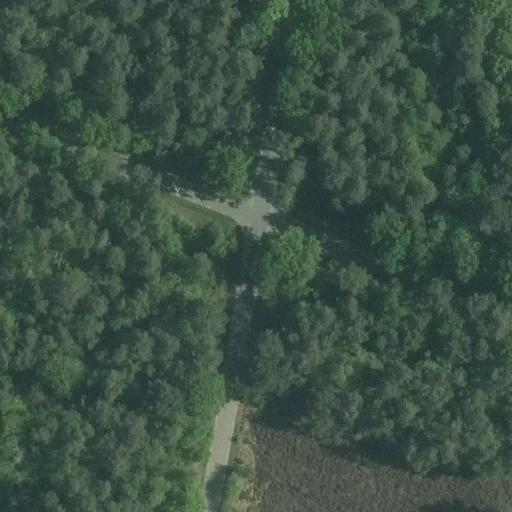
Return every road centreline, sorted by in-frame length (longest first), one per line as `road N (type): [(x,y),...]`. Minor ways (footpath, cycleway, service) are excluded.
road 1 (unclassified): [(206,511),(260,219)]
road 2 (unclassified): [(260,219),(0,118)]
road 3 (unclassified): [(511,317),(260,219)]
road 4 (unclassified): [(260,219),(295,0)]
